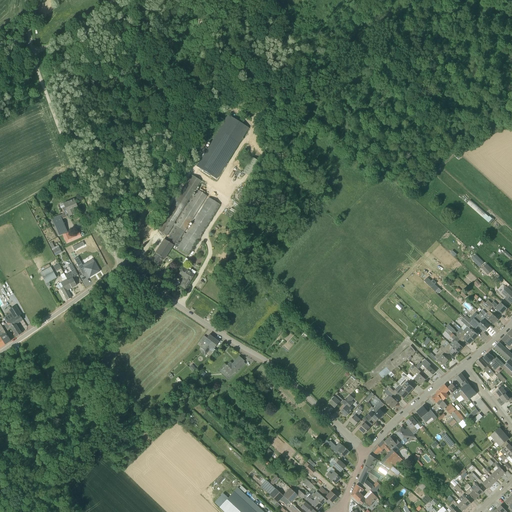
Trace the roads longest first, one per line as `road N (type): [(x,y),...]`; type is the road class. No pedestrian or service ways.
road 1 (unclassified): [(363,456),(277,370),(124,263)]
road 2 (unclassified): [(124,263),(94,215),(37,73),(27,0)]
road 3 (unclassified): [(0,352),(124,263)]
road 4 (residential): [(363,456),(464,366)]
